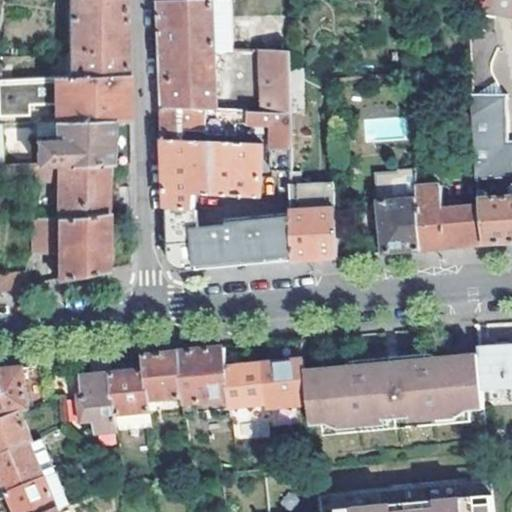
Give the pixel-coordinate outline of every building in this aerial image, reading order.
[(59,65),(60,80),(124,76),(124,63),(121,0),(66,0),(69,64),(59,65)] [(231,53),(230,19),(230,5),(229,0),(217,0),(160,1),(161,37),(163,79),(164,108),(203,109),(218,109),(218,53),(231,53)] [(511,0),(467,0),(469,16),(511,21),(511,0)] [(500,51),(471,53),(477,161),(478,178),(502,176),(502,159),(508,158),(508,153),(501,152),(494,65),(500,65),(500,51)] [(249,105),(249,110),(251,110),(269,111),(279,110),(291,110),(288,54),(262,54),(264,103),(249,105)] [(12,82),(38,81),(37,68),(10,69),(11,82),(12,82)] [(54,121),(54,125),(126,120),(126,112),(124,76),(60,80),(52,80),(38,81),(12,82),(14,104),(53,102),(54,121)] [(14,104),(12,82),(11,82),(0,82),(0,117),(14,116),(14,104)] [(203,109),(164,108),(165,137),(165,141),(186,141),(186,139),(187,131),(202,131),(203,109)] [(221,110),(222,119),(237,120),(237,123),(271,125),(275,130),(274,169),(293,168),(293,160),(291,110),(279,110),(269,111),(251,110),(249,110),(221,110)] [(366,139),(405,134),(403,117),(364,121),(366,139)] [(54,125),(55,133),(55,144),(35,145),(37,168),(46,167),(56,167),(107,165),(128,165),(127,142),(126,120),(54,125)] [(186,141),(165,141),(167,182),(168,209),(197,209),(198,194),(262,198),(263,169),(264,144),(248,143),(186,139),(186,141)] [(54,218),(106,213),(107,165),(56,167),(55,184),(54,218)] [(46,167),(37,168),(30,168),(31,176),(31,185),(47,185),(46,167)] [(55,184),(56,167),(46,167),(47,185),(55,184)] [(0,177),(31,176),(30,168),(0,169),(0,177)] [(416,170),(396,172),(398,202),(380,203),(384,254),(420,251),(417,185),(416,170)] [(293,192),(294,211),(336,210),(335,184),(293,185),(293,192)] [(442,184),(417,185),(420,251),(446,249),(482,245),(481,216),(455,218),(455,219),(444,221),(442,184)] [(479,193),(481,216),(482,245),(492,244),(511,243),(511,197),(489,200),(488,192),(479,193)] [(197,209),(168,209),(170,263),(182,272),(209,270),(215,269),(263,264),(295,261),(294,229),(230,236),(201,237),(200,209),(197,209)] [(294,229),(295,261),(320,259),(338,258),(337,232),(336,210),(294,211),(294,213),(294,229)] [(104,272),(106,213),(54,218),(26,221),(28,253),(54,252),(53,283),(104,272)] [(230,230),(230,236),(294,229),(294,213),(230,230)] [(337,232),(338,258),(353,256),(352,230),(337,232)] [(0,277),(0,295),(22,290),(20,276),(0,277)] [(273,363),(264,364),(267,403),(267,408),(308,404),(305,372),(302,340),(271,343),(273,363)] [(242,366),(240,347),(224,348),(229,398),(229,407),(267,403),(264,364),(242,366)] [(229,398),(224,348),(185,352),(179,353),(183,397),(185,414),(197,412),(196,401),(229,398)] [(511,349),(478,351),(478,355),(482,388),(511,386),(511,349)] [(145,356),(146,371),(149,400),(183,397),(179,353),(151,356),(145,356)] [(392,364),(377,365),(368,366),(365,362),(361,362),(356,367),(305,372),(308,404),(310,428),(322,427),(323,439),(485,424),(482,388),(478,355),(432,360),(427,356),(423,356),(419,361),(410,362),(392,364)] [(30,409),(24,369),(1,372),(0,371),(0,422),(22,413),(30,409)] [(111,375),(116,414),(150,410),(149,400),(146,371),(111,375)] [(116,414),(111,375),(104,376),(82,378),(84,401),(80,401),(82,419),(97,417),(99,433),(118,431),(116,414)] [(150,410),(116,414),(118,431),(151,427),(150,410)] [(35,442),(22,413),(0,422),(0,456),(32,443),(35,442)] [(32,443),(47,479),(58,474),(43,438),(35,442),(32,443)] [(47,479),(32,443),(0,456),(0,471),(9,494),(47,479)] [(251,459),(234,461),(235,474),(253,472),(251,459)] [(47,479),(59,508),(70,504),(58,474),(47,479)] [(48,511),(59,508),(47,479),(9,494),(16,511),(48,511)] [(493,511),(491,481),(317,499),(318,511),(493,511)]
